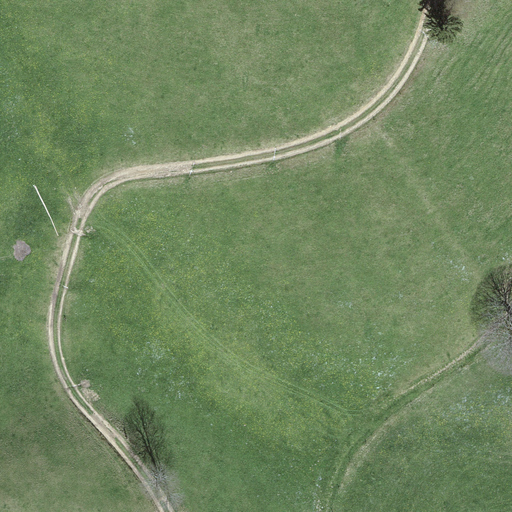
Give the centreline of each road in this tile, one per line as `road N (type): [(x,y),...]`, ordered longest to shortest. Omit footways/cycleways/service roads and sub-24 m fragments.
road 1 (track): [(171,511),(59,364),(55,327),(84,207),(114,180),(302,148),(340,131),(401,81),(437,0)]
road 2 (track): [(325,511),(342,452),(369,422),(459,359),(511,301)]
